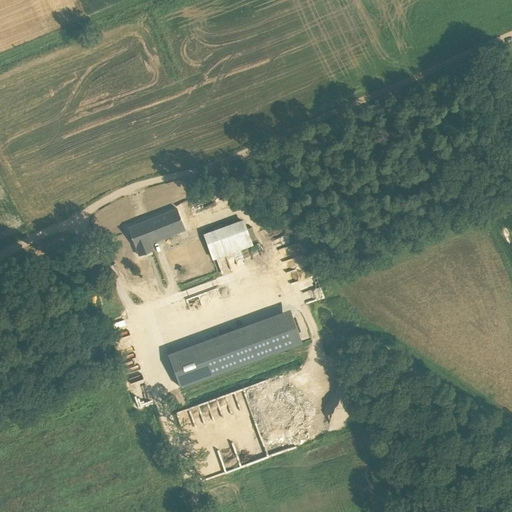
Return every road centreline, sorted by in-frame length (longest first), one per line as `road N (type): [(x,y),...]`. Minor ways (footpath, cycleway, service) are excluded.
road 1 (track): [(511,36),(237,157),(115,198),(0,260)]
road 2 (track): [(70,221),(115,259),(203,511)]
